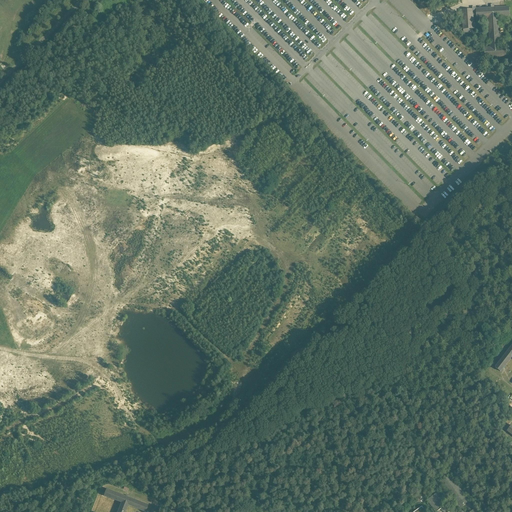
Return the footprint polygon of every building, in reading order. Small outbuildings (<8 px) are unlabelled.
[(509,7),(494,8),(494,5),(491,5),(491,8),(476,9),(476,13),(473,13),(473,9),(462,10),(464,30),(474,29),(473,16),(476,15),(477,19),(488,18),(490,48),(484,48),(485,58),(507,57),(506,47),(500,47),(499,36),(501,36),(501,33),(501,32),(499,32),(498,18),(510,17),(509,7)] [(511,345),(511,347),(506,353),(495,368),(501,372),(511,356),(511,345)] [(478,511),(451,474),(440,481),(462,511),(478,511)] [(449,511),(451,511),(438,492),(438,493),(433,486),(431,488),(435,494),(427,500),(435,511),(449,511)] [(122,502),(117,511),(125,511),(128,505),(146,511),(148,506),(131,499),(123,496),(106,489),(104,496),(122,502)]
